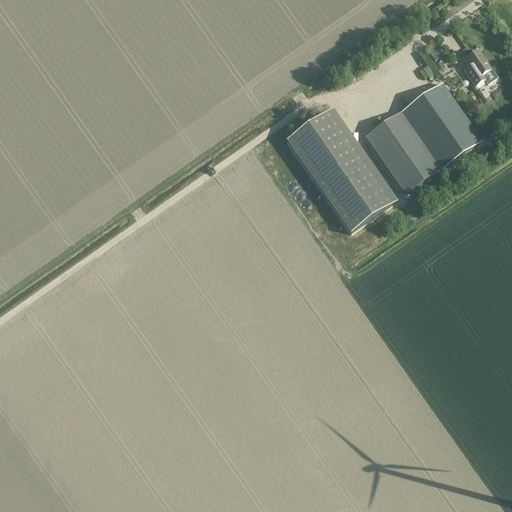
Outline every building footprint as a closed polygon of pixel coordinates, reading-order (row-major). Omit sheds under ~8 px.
[(498,43),(492,47),(499,58),(505,54),(498,43)] [(437,53),(431,57),(435,62),(441,58),(437,53)] [(491,71),(478,53),(465,62),(470,69),(464,73),(475,89),(483,83),(487,89),(497,82),(490,72),(491,72),(491,71)] [(442,61),(437,64),(443,72),(448,68),(442,61)] [(428,68),(423,71),(430,81),(435,78),(428,68)] [(483,145),(442,87),(401,116),(365,141),(405,199),(483,145)] [(389,90),(384,92),(391,105),(396,103),(389,90)] [(480,109),(489,102),(483,94),(474,101),(480,109)] [(381,97),(376,100),(384,111),(389,107),(381,97)] [(392,208),(328,116),(287,144),(351,236),(392,208)] [(360,121),(355,123),(359,132),(365,130),(360,121)]
